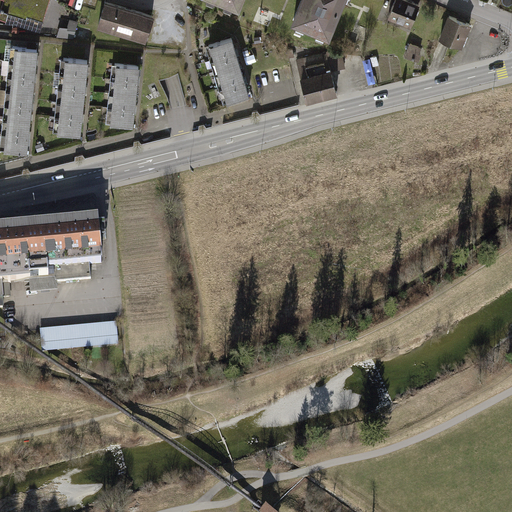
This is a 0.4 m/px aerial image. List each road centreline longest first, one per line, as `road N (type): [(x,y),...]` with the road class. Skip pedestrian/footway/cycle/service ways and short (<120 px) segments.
road 1 (track): [(0,442),(280,369),(395,320),(511,248)]
road 2 (primary): [(511,68),(0,196)]
road 3 (track): [(175,511),(392,449),(511,390)]
